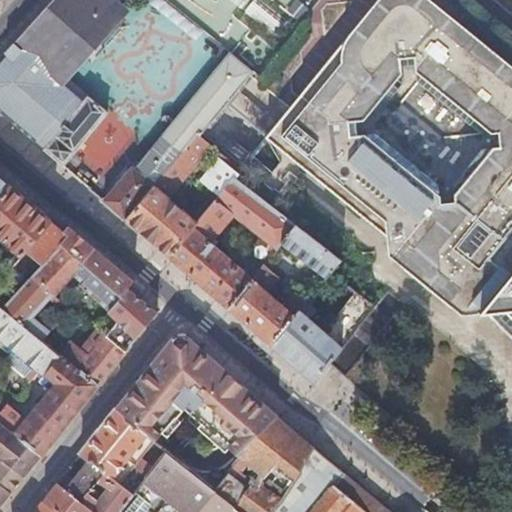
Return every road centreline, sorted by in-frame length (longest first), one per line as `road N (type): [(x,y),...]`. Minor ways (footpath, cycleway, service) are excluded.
road 1 (residential): [(182,303),(427,511)]
road 2 (residential): [(182,303),(15,511)]
road 3 (residential): [(0,147),(182,303)]
